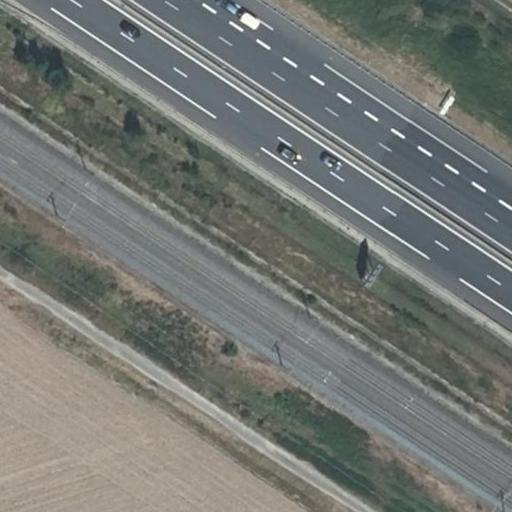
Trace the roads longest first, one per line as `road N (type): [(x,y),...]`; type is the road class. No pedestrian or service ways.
road 1 (motorway): [(71,0),(511,292)]
road 2 (unclassified): [(0,273),(349,511)]
road 3 (motorway): [(511,224),(181,0)]
